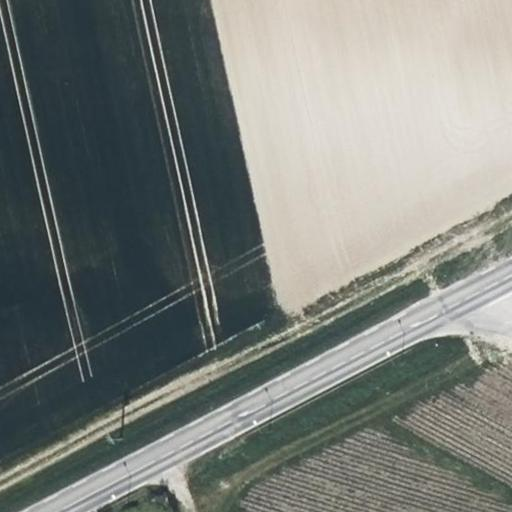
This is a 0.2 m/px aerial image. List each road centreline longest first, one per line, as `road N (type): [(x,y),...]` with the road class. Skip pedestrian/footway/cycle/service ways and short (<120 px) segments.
road 1 (track): [(0,480),(511,210)]
road 2 (primary): [(52,511),(468,296)]
